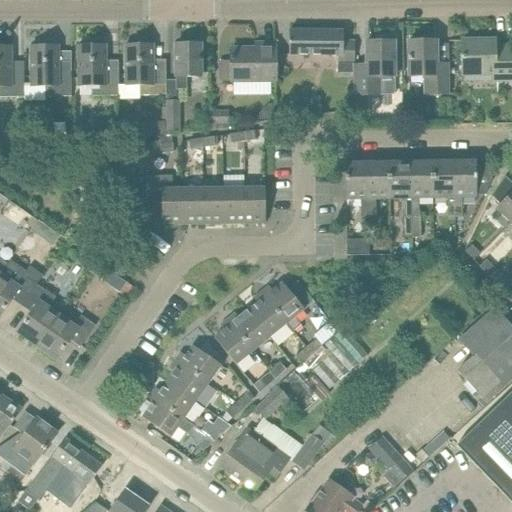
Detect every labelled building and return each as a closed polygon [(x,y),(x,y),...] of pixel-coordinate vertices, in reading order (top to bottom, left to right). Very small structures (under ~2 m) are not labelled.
[(338,70),(354,70),(354,65),(354,62),(355,42),(343,41),(343,31),(289,30),(289,55),(338,55),(338,62),(338,70)] [(495,40),(462,41),(462,75),(494,74),(494,80),(511,79),(511,45),(495,46),(495,40)] [(408,41),(409,77),(425,76),(425,94),(449,94),(449,64),(437,64),(436,41),(408,41)] [(354,70),(355,95),(379,95),(379,77),(395,77),(394,42),(366,42),(366,65),(354,65),(354,70)] [(231,81),(275,81),(275,43),(255,44),(255,49),(231,49),(231,62),(219,62),(219,80),(231,79),(231,81)] [(175,44),(176,64),(176,90),(187,90),(186,77),(201,77),(201,44),(175,44)] [(78,46),(78,66),(78,86),(92,86),(92,96),(119,96),(118,71),(106,71),(106,45),(78,46)] [(125,45),(125,65),(126,85),(139,85),(140,95),(166,95),(166,70),(153,70),(153,45),(125,45)] [(0,46),(0,97),(24,97),(24,72),(11,72),(11,46),(0,46)] [(30,46),(31,66),(31,87),(45,86),(45,97),(71,96),(71,71),(59,71),(58,46),(30,46)] [(355,108),(355,95),(355,88),(347,88),(347,110),(355,108)] [(304,99),(306,115),(322,113),(319,96),(304,99)] [(166,101),(167,130),(180,130),(179,101),(166,101)] [(209,123),(229,123),(229,111),(209,111),(209,123)] [(255,131),(242,133),(243,142),(256,140),(255,131)] [(243,142),(242,133),(230,135),(231,143),(243,142)] [(174,151),(173,143),(172,136),(159,138),(159,140),(140,143),(142,156),(174,151)] [(214,137),(202,138),(203,147),(215,145),(214,137)] [(189,140),(190,149),(203,147),(202,138),(189,140)] [(0,145),(0,160),(12,159),(9,144),(0,145)] [(454,162),(455,216),(462,216),(462,197),(477,197),(477,195),(484,195),(492,178),(492,166),(476,166),(476,161),(454,162)] [(403,237),(412,237),(411,162),(389,163),(390,199),(404,198),(404,216),(403,216),(403,237)] [(412,237),(420,237),(420,216),(419,216),(419,198),(433,198),(433,162),(411,162),(412,237)] [(433,162),(433,198),(447,198),(447,216),(455,216),(454,162),(433,162)] [(361,218),(369,217),(368,163),(345,163),(346,199),(361,199),(361,218)] [(376,199),(390,199),(389,163),(368,163),(369,217),(376,217),(376,199)] [(162,225),(183,225),(182,189),(181,189),(172,189),(172,176),(146,176),(147,205),(162,205),(162,225)] [(496,208),(510,223),(511,221),(511,182),(505,176),(491,196),(500,204),(496,208)] [(224,188),(224,224),(245,224),(244,182),(244,188),(237,188),(237,181),(224,181),(224,188)] [(244,182),(245,224),(266,223),(265,188),(259,188),(259,182),(244,182)] [(182,189),(183,225),(204,224),(203,188),(182,189)] [(203,188),(204,224),(224,224),(224,188),(203,188)] [(346,240),(347,256),(369,255),(369,239),(346,240)] [(68,243),(61,252),(68,257),(74,248),(68,243)] [(471,245),(465,251),(474,260),(480,254),(471,245)] [(0,274),(10,260),(9,259),(6,263),(0,258),(0,274)] [(0,315),(12,299),(22,306),(36,285),(43,276),(29,266),(26,271),(10,260),(0,274),(0,315)] [(479,266),(488,275),(495,269),(486,260),(479,266)] [(109,286),(126,297),(133,287),(116,276),(97,262),(90,271),(109,286)] [(497,284),(502,289),(511,278),(511,275),(508,272),(503,278),(495,269),(488,275),(497,284)] [(269,286),(261,292),(293,331),(301,324),(295,317),(304,310),(282,283),(272,291),(269,286)] [(17,333),(37,347),(59,315),(48,308),(55,298),(36,285),(22,306),(31,313),(17,333)] [(293,331),(261,292),(254,298),(257,303),(248,310),(270,337),(287,324),(293,331)] [(459,340),(473,356),(457,370),(486,403),(511,379),(511,326),(496,308),(459,340)] [(59,315),(37,347),(57,360),(71,341),(80,347),(95,326),(85,319),(80,315),(78,319),(63,309),(59,315)] [(235,313),(228,319),(253,351),(270,337),(248,310),(239,318),(235,313)] [(224,330),(214,338),(236,365),(253,351),(228,319),(220,325),(224,330)] [(302,364),(301,365),(305,370),(309,366),(313,371),(329,389),(376,347),(352,320),(324,344),(328,348),(326,350),(322,346),(313,355),(302,364)] [(312,354),(313,355),(322,346),(317,339),(306,347),(312,354)] [(180,353),(175,360),(209,384),(221,366),(193,346),(186,356),(180,353)] [(301,362),(302,364),(313,355),(312,354),(306,347),(296,356),(301,362)] [(174,372),(168,381),(196,401),(209,384),(175,360),(169,368),(174,372)] [(281,363),(270,371),(276,378),(286,370),(281,363)] [(270,371),(260,380),(253,385),(259,392),(276,378),(270,371)] [(331,394),(314,375),(305,383),(322,402),(331,394)] [(156,388),(150,395),(184,419),(196,401),(168,381),(161,391),(156,388)] [(256,409),(265,419),(290,396),(281,386),(256,409)] [(511,390),(456,446),(511,503),(511,390)] [(248,391),(236,402),(241,409),(254,397),(248,391)] [(142,417),(171,437),(178,427),(187,434),(193,426),(184,419),(150,395),(145,404),(150,407),(142,417)] [(6,398),(0,407),(0,440),(5,433),(11,425),(22,409),(6,398)] [(225,411),(226,412),(221,419),(227,422),(231,418),(241,409),(236,402),(225,411)] [(33,424),(37,419),(25,411),(14,428),(21,433),(33,424)] [(37,418),(37,419),(33,424),(21,433),(0,448),(0,456),(26,475),(58,433),(37,418)] [(247,429),(220,467),(240,480),(267,443),(283,433),(274,427),(273,428),(262,420),(253,433),(247,429)] [(312,435),(327,446),(335,437),(319,425),(312,435)] [(208,436),(213,442),(223,434),(218,428),(208,436)] [(267,443),(240,480),(255,491),(268,473),(275,479),(289,459),(293,461),(302,448),(283,433),(267,443)] [(198,446),(203,452),(213,442),(208,436),(198,446)] [(292,462),(304,470),(323,444),(311,436),(302,448),(293,461),(292,462)] [(383,475),(384,477),(394,487),(413,470),(382,436),(368,449),(376,457),(388,471),(383,475)] [(47,490),(55,481),(54,480),(62,467),(70,457),(80,466),(88,456),(65,439),(53,455),(50,458),(25,490),(38,499),(47,490)] [(374,465),(376,457),(371,453),(363,454),(361,462),(367,467),(374,465)] [(47,490),(51,493),(39,507),(44,511),(66,511),(70,507),(78,497),(64,488),(73,475),(87,486),(102,466),(88,456),(80,466),(70,457),(62,467),(54,480),(55,481),(47,490)] [(353,498),(345,492),(328,480),(312,503),(312,502),(305,511),(356,511),(361,506),(352,499),(353,498)] [(109,511),(144,511),(148,507),(125,490),(109,511)] [(95,501),(83,511),(105,511),(107,510),(95,501)]
